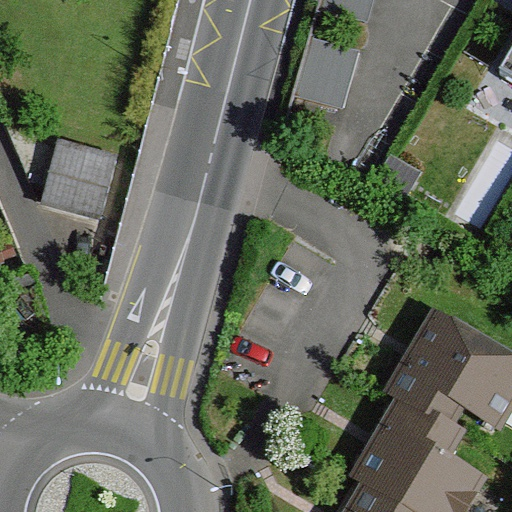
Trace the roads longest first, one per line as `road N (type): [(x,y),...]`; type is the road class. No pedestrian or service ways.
road 1 (secondary): [(128,426),(195,225),(250,0)]
road 2 (secondary): [(128,426),(61,424),(7,465)]
